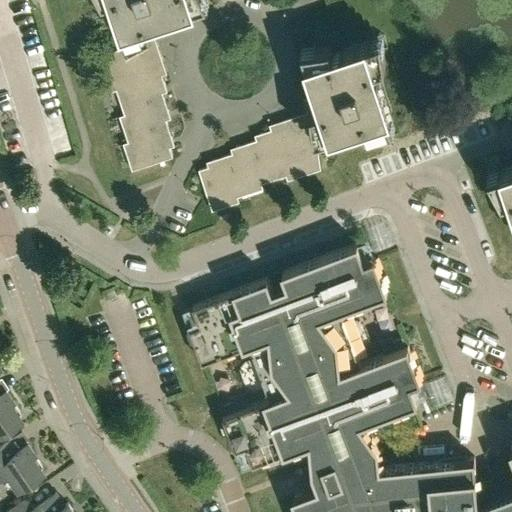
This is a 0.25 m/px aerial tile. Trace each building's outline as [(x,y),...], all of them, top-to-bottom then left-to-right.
[(115,88),(161,73),(166,72),(153,33),(166,29),(158,15),(205,0),(112,0),(127,42),(99,57),(110,90),(115,88)] [(301,47),(304,55),(317,95),(302,97),(306,110),(268,123),(270,128),(285,173),(287,178),(320,167),(317,151),(315,136),(331,131),(362,121),(365,129),(393,125),(373,67),(384,63),(380,36),(336,50),(332,51),(329,43),(314,45),(301,47)] [(115,88),(123,113),(164,99),(161,91),(166,89),(161,73),(115,88)] [(127,140),(168,126),(165,118),(170,117),(164,99),(123,113),(118,114),(119,115),(127,140)] [(168,126),(127,140),(122,141),(131,168),(172,155),(169,145),(174,144),(168,126)] [(247,141),(261,181),(285,173),(270,128),(254,133),(255,138),(247,141)] [(237,195),(245,192),(262,186),(261,181),(247,141),(229,146),(231,151),(223,154),(237,195)] [(237,195),(223,154),(205,160),(207,165),(198,168),(211,208),(238,200),(237,195)] [(510,195),(511,201),(511,164),(488,173),(499,193),(501,197),(510,195)] [(383,221),(363,229),(367,238),(372,251),(392,243),(383,221)] [(407,344),(351,365),(331,311),(386,290),(373,256),(363,260),(356,242),(281,270),(287,284),(272,289),(266,276),(192,304),(198,323),(189,326),(201,360),(206,358),(253,341),(273,394),(226,413),(222,414),(235,448),(245,444),(252,462),(309,440),(311,470),(317,485),(292,495),(297,508),(298,511),(511,511),(511,443),(511,444),(511,447),(511,486),(493,494),(492,485),(478,486),(474,455),(379,466),(377,446),(360,422),(417,400),(410,382),(420,378),(407,344)] [(0,430),(19,418),(17,415),(18,410),(4,389),(0,391),(0,430)] [(15,449),(8,438),(0,443),(0,476),(5,473),(15,488),(41,471),(39,468),(40,463),(25,442),(15,449)] [(24,495),(0,511),(73,511),(66,501),(58,507),(49,494),(31,506),(24,495)]
